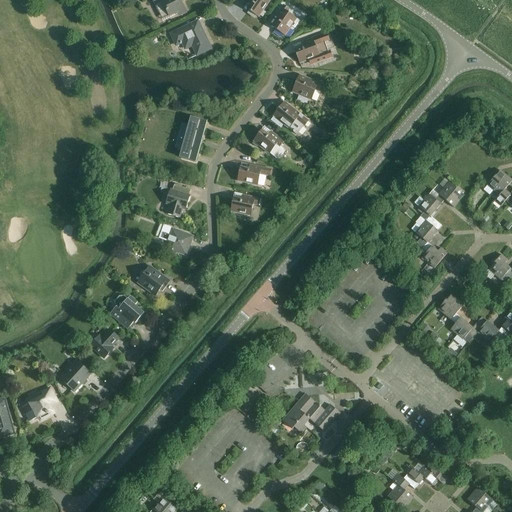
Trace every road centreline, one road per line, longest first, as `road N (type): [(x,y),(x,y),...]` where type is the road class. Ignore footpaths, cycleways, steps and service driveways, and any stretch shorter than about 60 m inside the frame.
road 1 (residential): [(260,297),(470,47)]
road 2 (residential): [(79,511),(260,297)]
road 3 (unclassified): [(359,383),(483,239),(511,238)]
road 4 (unclassified): [(251,511),(271,488),(305,473),(372,397)]
road 5 (unclassified): [(511,467),(503,459),(455,462),(372,397)]
road 6 (unclassified): [(359,383),(260,297)]
